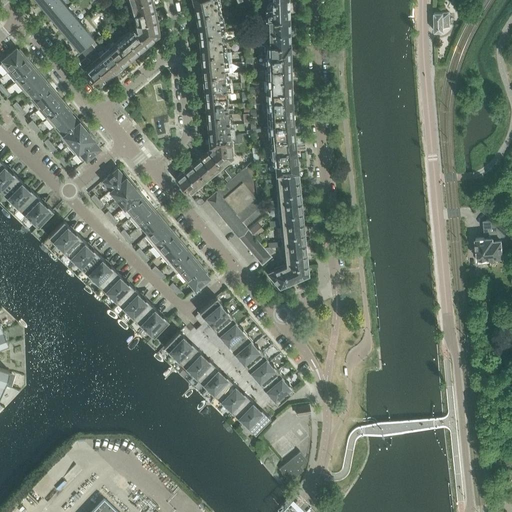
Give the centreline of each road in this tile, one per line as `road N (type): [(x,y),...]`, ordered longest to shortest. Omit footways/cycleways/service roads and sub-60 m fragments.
road 1 (residential): [(282,315),(326,295),(337,280),(315,0)]
road 2 (residential): [(451,340),(422,0)]
road 3 (residential): [(65,194),(187,312),(235,269)]
road 4 (unclassified): [(470,511),(451,340)]
road 5 (residential): [(152,172),(188,137),(178,56)]
road 6 (residential): [(152,172),(235,269)]
road 7 (residential): [(19,17),(100,112)]
